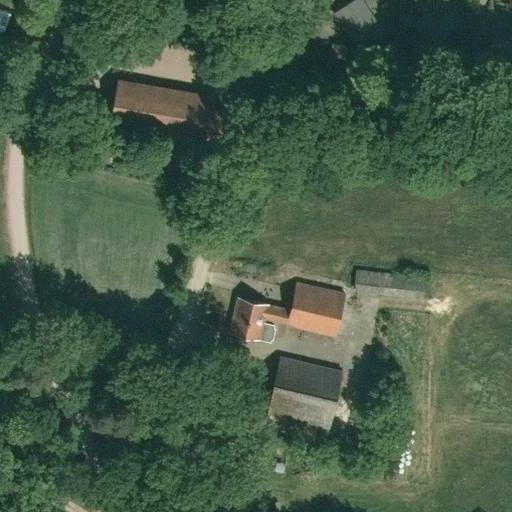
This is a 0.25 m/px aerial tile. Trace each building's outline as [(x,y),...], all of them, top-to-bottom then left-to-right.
[(378,27),(361,0),(348,0),(337,7),(358,39),(378,27)] [(224,137),(229,112),(213,109),(214,108),(115,92),(108,129),(207,145),(209,134),(224,137)] [(355,271),(353,291),(422,297),(424,277),(355,271)] [(335,335),(344,295),(297,284),(290,311),(267,305),(238,298),(230,332),(269,341),(270,338),(272,338),(274,328),(273,328),(274,321),(264,319),(264,317),(287,322),(287,324),(335,335)] [(326,437),(342,371),(279,356),(264,423),(326,437)] [(193,434),(213,432),(209,393),(189,395),(193,434)] [(247,511),(245,493),(195,500),(196,511),(247,511)]
